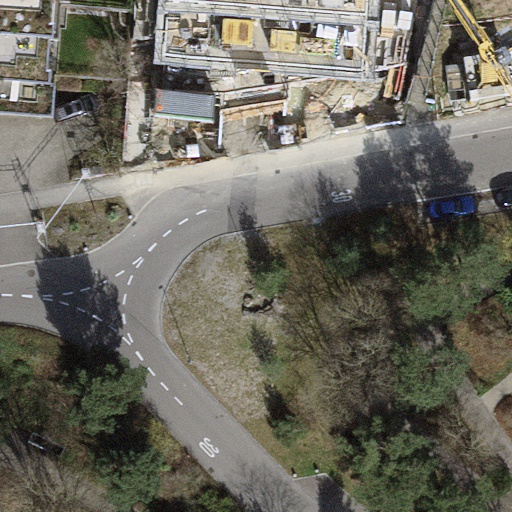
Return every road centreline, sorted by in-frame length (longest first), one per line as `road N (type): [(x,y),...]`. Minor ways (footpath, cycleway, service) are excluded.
road 1 (residential): [(101,302),(170,235),(207,213),(511,152)]
road 2 (residential): [(101,302),(149,370),(295,511)]
